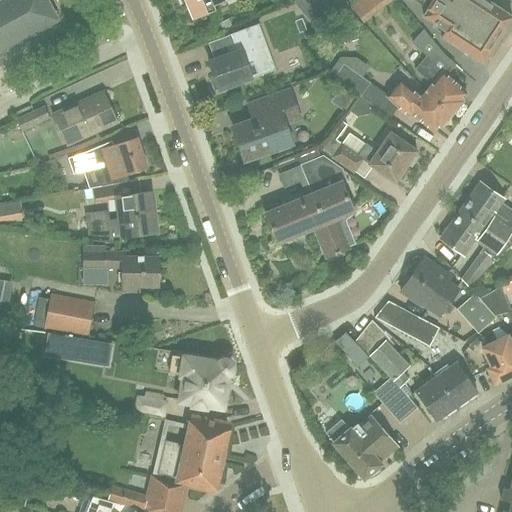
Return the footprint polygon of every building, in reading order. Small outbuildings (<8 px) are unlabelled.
[(0,50),(57,20),(46,0),(7,0),(0,4),(0,50)] [(183,0),(192,20),(216,10),(213,5),(225,0),(183,0)] [(511,16),(486,0),(413,0),(428,10),(424,16),(446,30),(441,37),(482,63),(511,18),(511,16)] [(275,72),(268,51),(258,25),(228,36),(234,51),(208,60),(220,90),(245,81),(245,83),(275,72)] [(459,101),(464,95),(424,59),(415,70),(433,85),(427,93),(451,114),(460,103),(459,101)] [(359,96),(360,96),(370,83),(344,65),(334,78),(359,96)] [(451,114),(427,93),(421,100),(400,83),(388,97),(410,115),(412,112),(434,131),(439,124),(441,126),(451,114)] [(245,160),(276,149),(277,152),(291,148),(289,144),(292,143),(285,124),(300,119),(290,91),(266,100),(271,114),(233,128),(245,160)] [(53,116),(66,145),(116,123),(104,94),(53,116)] [(21,132),(50,120),(44,106),(16,119),(21,132)] [(377,152),(365,144),(358,156),(331,138),(320,154),(323,157),(330,162),(332,158),(364,180),(372,167),(395,183),(408,164),(412,166),(417,158),(413,155),(416,151),(390,133),(377,152)] [(96,170),(102,187),(130,182),(127,174),(147,168),(137,139),(105,150),(103,145),(84,153),(91,172),(96,170)] [(330,162),(323,157),(317,158),(301,165),(313,195),(266,214),(277,243),(315,227),(327,258),(348,249),(335,219),(353,211),(342,183),(346,181),(341,170),(330,162)] [(500,239),(510,246),(511,247),(511,246),(511,228),(511,229),(491,215),(502,199),(481,184),(461,212),(500,239)] [(110,238),(155,233),(150,193),(116,197),(119,220),(108,221),(107,212),(86,215),(89,240),(111,243),(110,238)] [(19,202),(0,205),(0,221),(22,217),(19,202)] [(463,255),(474,239),(478,242),(480,239),(489,245),(483,253),(497,262),(511,247),(510,246),(500,239),(461,212),(441,240),(463,255)] [(158,288),(158,259),(124,258),(124,253),(104,253),(104,248),(84,248),(84,270),(104,270),(104,269),(123,269),(122,292),(135,292),(135,287),(158,288)] [(454,307),(449,303),(458,290),(446,282),(448,280),(438,272),(439,270),(424,260),(400,292),(420,306),(422,304),(439,316),(443,311),(449,315),(454,307)] [(0,280),(0,322),(1,323),(9,282),(0,280)] [(511,281),(502,286),(505,295),(511,291),(511,281)] [(87,338),(94,304),(51,296),(44,329),(87,338)] [(468,324),(485,307),(474,296),(458,311),(468,324)] [(427,347),(437,328),(387,301),(374,318),(427,347)] [(485,307),(468,324),(478,336),(497,320),(485,307)] [(371,322),(355,342),(399,387),(407,379),(401,372),(409,365),(397,354),(385,342),(388,338),(371,322)] [(110,344),(49,334),(46,355),(106,365),(110,344)] [(494,384),(511,375),(511,345),(509,340),(508,337),(492,345),(481,351),(490,368),(487,369),(494,384)] [(231,373),(232,365),(230,363),(221,361),(221,363),(184,357),(184,358),(173,356),(170,374),(180,376),(183,380),(179,402),(223,409),(229,375),(231,373)] [(456,407),(478,392),(458,364),(450,369),(448,366),(434,375),(456,407)] [(456,407),(434,375),(421,383),(424,386),(416,392),(436,421),(456,407)] [(400,425),(418,409),(401,389),(383,404),(400,425)] [(164,416),(166,404),(162,403),(163,397),(145,394),(144,400),(138,399),(136,411),(164,416)] [(177,448),(158,444),(147,496),(112,486),(108,501),(144,511),(146,511),(180,511),(186,485),(189,485),(189,483),(214,488),(228,424),(217,422),(189,416),(188,420),(184,419),(177,448)] [(351,430),(350,431),(342,421),(326,434),(335,443),(334,444),(363,479),(381,464),(379,463),(397,448),(371,418),(359,428),(357,426),(352,431),(351,430)] [(511,488),(511,491),(506,490),(503,501),(511,503),(511,488)] [(110,511),(116,504),(93,497),(87,511),(110,511)]
